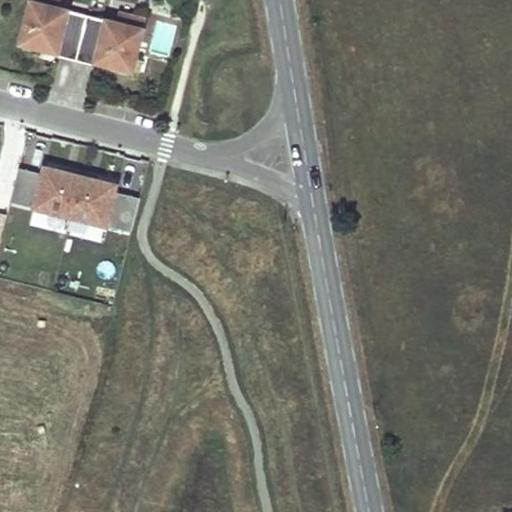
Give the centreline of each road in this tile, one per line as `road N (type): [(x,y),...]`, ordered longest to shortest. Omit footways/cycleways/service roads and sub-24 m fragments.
road 1 (tertiary): [(309,191),(370,511)]
road 2 (residential): [(0,101),(206,154)]
